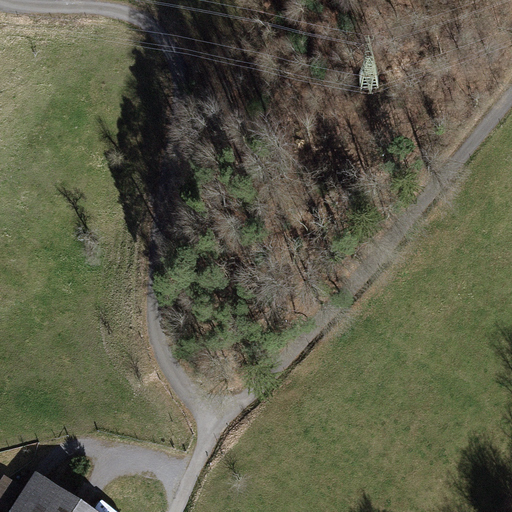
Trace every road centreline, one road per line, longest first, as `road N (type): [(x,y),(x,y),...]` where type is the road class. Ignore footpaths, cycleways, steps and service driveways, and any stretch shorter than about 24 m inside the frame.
road 1 (track): [(13,0),(122,7),(152,24),(179,59),(178,115),(154,253),(161,338),(207,443)]
road 2 (track): [(511,99),(207,443)]
